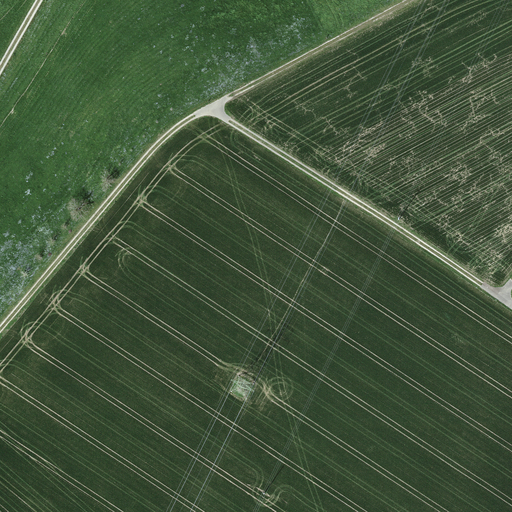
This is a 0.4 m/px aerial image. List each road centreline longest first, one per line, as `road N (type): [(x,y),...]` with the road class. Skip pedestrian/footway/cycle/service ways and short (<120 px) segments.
road 1 (track): [(210,108),(511,305)]
road 2 (track): [(210,108),(176,130),(0,334)]
road 3 (track): [(210,108),(412,0)]
